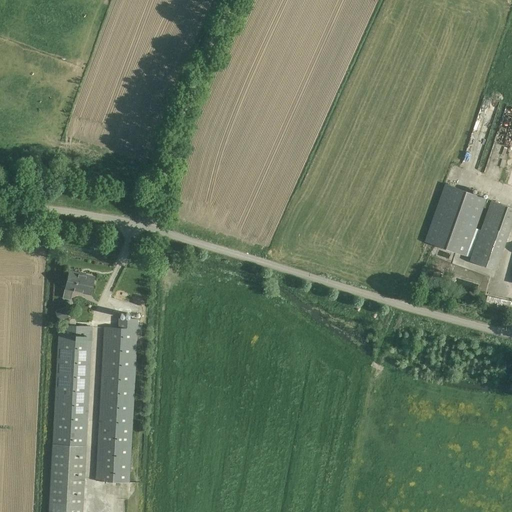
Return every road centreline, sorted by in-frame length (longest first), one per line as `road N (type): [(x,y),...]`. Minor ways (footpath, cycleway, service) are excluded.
road 1 (unclassified): [(511,333),(153,230)]
road 2 (unclassified): [(153,230),(178,120),(232,0)]
road 3 (unclassified): [(0,203),(153,230)]
